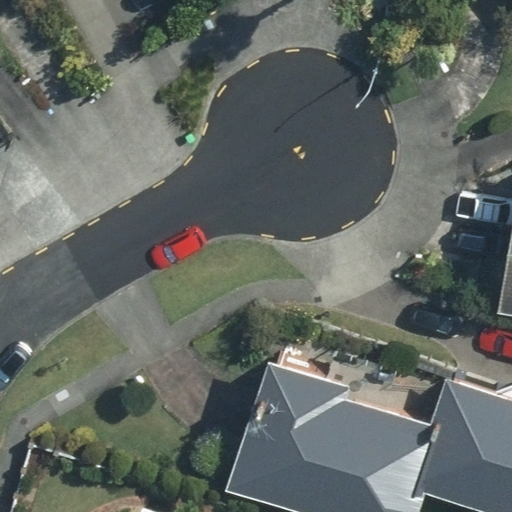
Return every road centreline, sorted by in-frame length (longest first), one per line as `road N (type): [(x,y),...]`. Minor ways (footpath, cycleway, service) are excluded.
road 1 (residential): [(310,145),(24,297),(0,331)]
road 2 (unknown): [(270,0),(310,145),(391,0)]
